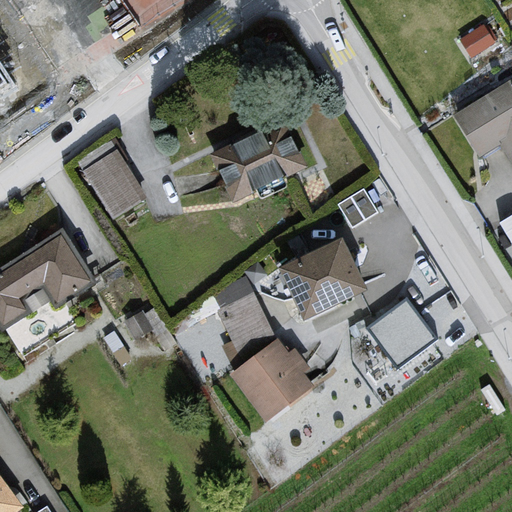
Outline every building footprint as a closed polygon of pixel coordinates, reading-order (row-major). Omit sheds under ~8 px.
[(470,54),(498,39),(486,17),(458,33),(470,54)] [(511,92),(460,124),(480,158),(502,144),(511,160),(511,92)] [(209,156),(231,205),(308,170),(286,121),(209,156)] [(81,174),(108,221),(146,199),(120,152),(81,174)] [(0,274),(0,326),(6,338),(97,286),(68,235),(0,274)] [(283,274),(306,322),(365,294),(342,245),(283,274)] [(214,289),(222,303),(254,286),(246,272),(214,289)] [(407,299),(367,329),(396,370),(437,341),(407,299)] [(316,383),(280,338),(229,379),(265,424),(316,383)] [(0,511),(20,511),(24,510),(0,475),(0,511)]
